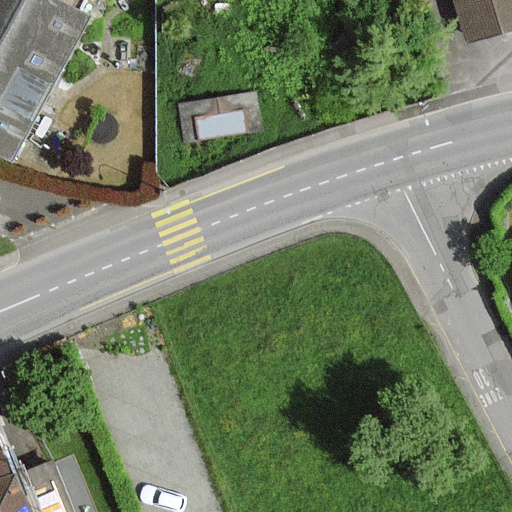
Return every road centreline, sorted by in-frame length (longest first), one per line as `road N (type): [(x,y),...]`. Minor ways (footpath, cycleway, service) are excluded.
road 1 (tertiary): [(390,161),(0,309)]
road 2 (residential): [(511,396),(390,161)]
road 3 (tertiary): [(511,128),(390,161)]
